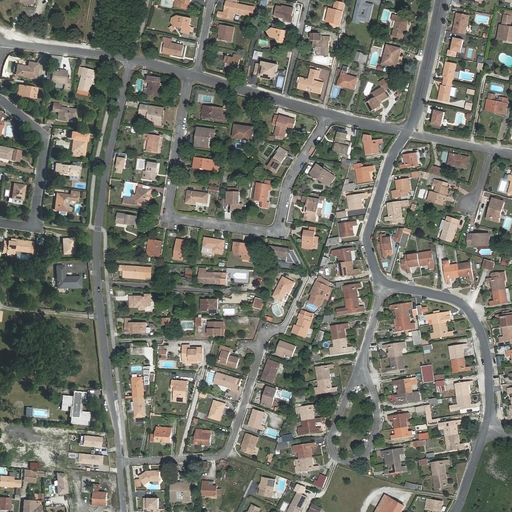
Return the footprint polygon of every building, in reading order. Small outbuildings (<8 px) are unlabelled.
[(179,1),(178,6),(190,9),(191,0),(176,0),(179,1)] [(366,0),(357,0),(354,20),(370,23),(373,5),(366,3),(366,0)] [(251,10),(254,11),(254,7),(238,4),(230,2),(227,1),(226,5),(227,5),(227,9),(225,9),(225,10),(220,9),(219,13),(224,14),(234,16),(235,13),(249,16),(250,14),(251,10)] [(341,14),(342,14),(344,4),(335,2),(333,10),(329,9),(327,18),(333,19),(332,23),(331,27),(338,29),(339,25),(340,25),(342,16),(341,16),(341,14)] [(283,8),(278,7),(275,16),(285,19),(284,21),(292,23),(293,18),(292,18),(294,9),(283,6),(283,8)] [(456,23),(454,31),(467,34),(471,15),(458,12),(456,21),(458,21),(457,24),(456,23)] [(192,18),(178,15),(175,25),(180,26),(182,27),(182,29),(181,31),(189,33),(190,31),(191,26),(190,26),(192,18)] [(407,23),(410,24),(411,20),(394,15),(393,19),(397,20),(392,35),(402,38),(404,31),(405,31),(407,23)] [(504,37),(509,38),(511,27),(511,17),(511,16),(504,15),(503,25),(501,25),(498,38),(504,39),(504,37)] [(235,26),(221,23),(220,27),(221,28),(220,33),(219,38),(232,41),(235,26)] [(280,43),(286,44),(289,45),(292,33),(272,28),(271,33),(273,34),(272,38),(276,39),(280,43)] [(321,52),(321,56),(328,56),(328,41),(330,41),(330,37),(321,37),(321,36),(318,35),(318,34),(310,34),(310,41),(312,41),(311,47),(314,47),(314,51),(321,52)] [(164,51),(171,52),(171,51),(172,51),(172,52),(184,54),(186,45),(172,42),(173,38),(164,36),(164,40),(166,41),(164,51)] [(465,39),(456,37),(453,50),(463,52),(465,39)] [(399,53),(401,53),(402,49),(388,45),(384,64),(397,67),(399,62),(396,61),(399,53)] [(311,56),(321,56),(321,52),(314,51),(314,47),(311,47),(311,56)] [(363,61),(365,54),(358,52),(356,59),(363,61)] [(233,68),(232,72),(237,73),(240,59),(242,59),(243,55),(234,53),(233,57),(225,56),(224,62),(226,63),(226,67),(233,68)] [(447,77),(446,81),(455,83),(459,63),(448,61),(447,69),(448,70),(448,71),(446,71),(445,76),(447,77)] [(28,62),(28,66),(28,67),(17,65),(15,75),(36,78),(38,64),(28,62)] [(222,70),(232,72),(233,68),(226,67),(226,63),(224,62),(222,70)] [(266,78),(266,79),(274,81),(278,66),(262,62),(261,66),(259,75),(258,77),(264,79),(265,77),(266,78)] [(355,90),(358,78),(347,75),(349,67),(344,66),(339,85),(355,90)] [(82,76),(78,94),(88,96),(95,71),(80,67),(78,75),(82,76)] [(51,82),(64,84),(64,85),(69,86),(70,80),(66,79),(67,71),(60,70),(59,72),(53,71),(51,82)] [(300,78),(299,83),(297,89),(305,91),(306,88),(312,90),(311,92),(320,94),(323,83),(315,81),(315,78),(317,78),(319,72),(311,70),(308,80),(300,78)] [(149,87),(148,94),(159,96),(160,87),(161,87),(162,77),(149,75),(148,79),(151,80),(149,87)] [(376,97),(367,102),(372,111),(381,105),(379,102),(388,96),(384,90),(389,87),(388,86),(386,81),(384,79),(379,81),(382,87),(373,92),(375,95),(376,97)] [(455,83),(446,81),(445,85),(443,84),(442,90),(444,90),(444,92),(442,92),(441,100),(451,102),(455,83)] [(37,88),(19,85),(17,95),(36,98),(37,88)] [(496,112),(506,114),(509,99),(501,98),(500,103),(496,102),(497,100),(495,100),(496,95),(490,94),(489,100),(488,100),(487,105),(490,106),(489,111),(494,112),(494,110),(497,111),(496,112)] [(68,119),(76,119),(77,110),(60,107),(60,104),(54,103),(53,111),(59,112),(58,120),(67,121),(68,119)] [(161,123),(163,107),(142,104),(141,112),(150,114),(149,122),(161,123)] [(206,109),(203,109),(202,114),(226,117),(227,108),(223,107),(224,106),(206,104),(206,109)] [(445,126),(448,112),(438,110),(435,124),(445,126)] [(297,119),(282,115),(277,114),(275,121),(280,123),(277,134),(286,136),(289,126),(294,127),(297,119)] [(245,126),(236,125),(234,137),(253,140),(254,129),(245,128),(245,126)] [(200,135),(199,146),(209,147),(210,138),(215,138),(216,130),(198,128),(198,134),(200,135)] [(148,150),(159,152),(161,135),(149,134),(149,138),(150,138),(148,150)] [(344,147),(345,141),(347,136),(344,136),(337,134),(335,143),(337,143),(335,153),(347,156),(350,148),(344,147)] [(73,155),(84,157),(86,142),(90,143),(91,137),(79,135),(79,141),(73,140),(71,152),(73,152),(73,155)] [(372,141),(365,142),(367,155),(377,154),(376,150),(378,150),(377,144),(382,143),(382,139),(372,141)] [(0,157),(9,160),(12,149),(0,146),(0,157)] [(281,151),(273,163),(270,167),(278,172),(288,156),(287,155),(289,151),(281,146),(279,150),(281,151)] [(14,150),(12,160),(19,162),(21,151),(14,150)] [(272,162),(273,163),(281,151),(279,150),(272,162)] [(402,165),(403,169),(417,166),(415,152),(405,154),(405,159),(404,159),(405,165),(402,165)] [(455,166),(464,168),(466,157),(447,153),(445,163),(455,165),(455,166)] [(215,171),(216,161),(196,158),(195,168),(203,169),(203,170),(205,170),(205,169),(215,171)] [(157,173),(159,174),(160,164),(151,162),(149,171),(148,180),(156,181),(157,173)] [(55,172),(58,172),(58,173),(63,174),(63,175),(70,176),(69,180),(77,181),(79,167),(60,164),(56,163),(55,172)] [(318,177),(329,184),(334,177),(318,166),(312,175),(318,178),(318,177)] [(442,169),(431,166),(427,173),(439,177),(442,169)] [(373,167),(363,169),(356,170),(358,184),(368,182),(368,178),(369,178),(369,172),(374,171),(373,167)] [(413,179),(419,178),(420,175),(421,171),(412,173),(413,179)] [(328,186),(329,184),(318,177),(318,178),(328,186)] [(409,193),(407,180),(397,182),(398,185),(396,185),(396,188),(397,191),(392,192),(393,198),(399,197),(399,194),(409,193)] [(431,202),(442,205),(444,196),(445,196),(447,188),(441,187),(442,183),(433,180),(431,186),(435,187),(433,193),(430,192),(429,197),(432,198),(431,202)] [(255,201),(262,202),(262,208),(269,209),(270,202),(268,202),(270,190),(272,190),(272,184),(258,182),(255,201)] [(14,184),(12,199),(23,200),(25,185),(14,184)] [(354,185),(344,186),(342,193),(355,191),(354,185)] [(150,203),(152,190),(140,188),(139,196),(135,195),(134,199),(127,198),(126,203),(138,205),(138,201),(150,203)] [(210,204),(211,194),(191,192),(189,203),(198,204),(198,202),(210,204)] [(241,205),(241,192),(230,192),(230,200),(226,200),(226,207),(230,207),(230,204),(234,204),(234,211),(243,212),(243,205),(241,205)] [(68,207),(69,200),(78,201),(79,196),(70,195),(57,193),(55,210),(68,212),(68,207)] [(365,199),(364,195),(348,198),(350,210),(360,209),(359,205),(361,205),(360,199),(365,199)] [(488,215),(498,218),(504,200),(491,196),(489,204),(491,204),(488,215)] [(310,217),(308,217),(306,216),(305,221),(316,224),(318,216),(319,209),(324,210),(326,203),(310,200),(309,205),(308,208),(310,209),(312,209),(310,217)] [(498,220),(498,218),(488,215),(491,204),(489,204),(486,217),(498,220)] [(391,220),(401,219),(399,206),(389,208),(390,212),(388,212),(389,217),(384,218),(384,222),(391,220)] [(138,220),(138,217),(139,216),(120,213),(118,221),(137,225),(137,228),(142,229),(143,221),(138,220)] [(451,242),(457,224),(446,220),(440,239),(451,242)] [(357,222),(340,225),(342,238),(352,237),(352,233),(353,232),(352,227),(357,226),(357,222)] [(402,233),(404,229),(399,229),(395,241),(400,242),(402,233)] [(306,237),(305,249),(313,250),(315,233),(305,231),(305,237),(306,237)] [(409,235),(402,233),(400,242),(399,245),(405,247),(409,235)] [(482,235),(482,233),(468,234),(469,246),(491,244),(490,235),(482,235)] [(385,236),(380,236),(383,257),(387,256),(386,251),(392,250),(390,238),(386,239),(385,236)] [(63,239),(63,253),(75,253),(74,238),(63,239)] [(224,254),(225,241),(206,238),(204,247),(214,249),(214,252),(224,254)] [(34,242),(11,239),(11,241),(4,240),(2,252),(6,253),(13,254),(14,251),(28,252),(28,254),(32,254),(34,242)] [(180,252),(179,259),(188,260),(191,241),(179,240),(177,251),(180,252)] [(158,244),(150,242),(148,255),(161,256),(164,242),(158,241),(158,244)] [(241,255),(250,257),(250,256),(252,247),(240,245),(240,244),(235,243),(234,254),(241,255)] [(442,245),(436,243),(438,257),(444,256),(442,245)] [(288,259),(289,248),(269,246),(268,257),(288,259)] [(339,255),(340,264),(350,262),(350,258),(351,258),(351,252),(355,252),(355,248),(342,250),(333,252),(333,256),(339,255)] [(418,255),(420,264),(424,264),(424,266),(430,265),(431,270),(434,269),(431,252),(418,255)] [(416,265),(420,264),(418,255),(405,257),(408,274),(412,273),(411,268),(417,267),(416,265)] [(485,258),(483,266),(492,269),(494,261),(485,258)] [(459,275),(458,265),(450,266),(449,261),(443,262),(447,284),(450,283),(450,279),(456,278),(455,276),(459,275)] [(350,262),(340,264),(342,272),(338,273),(339,278),(344,277),(359,274),(359,271),(354,272),(353,266),(351,266),(350,262)] [(471,263),(458,265),(459,275),(463,274),(463,277),(469,276),(470,280),(474,279),(471,263)] [(142,276),(147,277),(147,266),(127,265),(126,270),(126,276),(142,277),(142,276)] [(223,279),(224,273),(202,272),(201,282),(214,283),(214,282),(228,283),(228,279),(223,279)] [(261,279),(275,281),(276,274),(262,272),(261,279)] [(495,287),(495,291),(505,289),(503,276),(503,272),(497,273),(498,277),(487,279),(487,282),(492,282),(493,287),(495,287)] [(65,277),(57,277),(58,287),(81,286),(80,276),(65,277)] [(289,294),(294,284),(283,279),(274,298),(282,302),(286,292),(289,294)] [(321,307),(328,291),(330,288),(317,281),(315,285),(317,286),(313,295),(310,302),(321,307)] [(345,302),(355,300),(355,297),(357,296),(356,290),(360,290),(360,286),(342,289),(342,293),(344,292),(345,302)] [(505,289),(495,291),(496,295),(494,295),(495,300),(490,301),(491,305),(507,303),(505,289)] [(140,295),(128,294),(127,305),(137,306),(137,308),(142,308),(146,305),(148,305),(149,300),(147,300),(148,296),(149,296),(150,294),(143,293),(143,296),(140,296),(140,295)] [(203,310),(209,310),(209,309),(219,309),(219,299),(210,299),(210,300),(203,300),(203,310)] [(356,304),(355,300),(345,302),(348,315),(364,313),(364,309),(359,310),(358,304),(356,304)] [(399,319),(409,318),(408,310),(413,309),(411,304),(390,307),(391,311),(395,310),(396,316),(398,315),(399,319)] [(430,325),(433,325),(443,323),(445,323),(449,322),(448,316),(449,316),(448,312),(425,316),(426,321),(429,321),(430,325)] [(505,327),(511,326),(511,312),(496,315),(497,319),(501,318),(502,324),(504,324),(505,327)] [(300,324),(297,331),(307,335),(312,323),(310,322),(311,318),(301,314),(300,319),(301,319),(300,324)] [(410,325),(409,318),(399,319),(399,323),(397,323),(398,329),(394,330),(394,334),(416,330),(415,324),(410,325)] [(223,328),(225,328),(225,321),(209,322),(210,335),(223,334),(223,328)] [(143,328),(146,328),(146,323),(125,323),(125,333),(132,333),(132,332),(134,332),(134,333),(143,333),(143,328)] [(443,323),(433,325),(435,333),(431,334),(432,339),(452,336),(452,332),(447,333),(446,327),(444,327),(443,323)] [(333,341),(343,340),(343,336),(344,336),(344,330),(348,329),(348,325),(331,328),(333,341)] [(511,326),(505,327),(503,328),(504,337),(500,338),(500,342),(511,340),(511,339),(511,326)] [(321,343),(324,334),(320,332),(316,343),(321,343)] [(292,357),(296,346),(280,340),(275,354),(284,357),(286,354),(292,357)] [(344,344),(343,340),(333,341),(334,349),(329,350),(330,355),(352,352),(351,348),(346,349),(346,344),(344,344)] [(392,355),(393,358),(403,357),(402,349),(406,349),(405,343),(384,346),(385,350),(389,349),(390,355),(392,355)] [(188,360),(196,360),(202,360),(202,347),(197,347),(197,349),(190,349),(189,344),(183,345),(183,362),(188,362),(188,360)] [(450,346),(452,360),(462,358),(462,354),(463,354),(463,349),(467,348),(466,344),(450,346)] [(227,361),(226,363),(236,366),(239,357),(230,354),(231,348),(220,345),(219,349),(222,349),(219,359),(227,361)] [(216,360),(226,363),(227,361),(219,359),(222,349),(219,349),(216,360)] [(403,357),(393,358),(393,363),(392,363),(392,368),(388,369),(388,373),(405,370),(403,357)] [(462,358),(452,360),(454,374),(471,371),(470,367),(465,368),(464,362),(463,362),(462,358)] [(272,382),(279,364),(269,360),(262,378),(272,382)] [(318,382),(328,381),(330,380),(330,377),(329,377),(328,371),(333,370),(332,366),(316,369),(318,382)] [(241,377),(217,371),(214,382),(215,383),(215,386),(215,387),(221,389),(223,388),(224,385),(230,386),(229,388),(238,391),(241,377)] [(402,394),(413,393),(411,384),(415,384),(414,378),(393,382),(394,385),(399,385),(400,391),(402,390),(402,394)] [(131,380),(133,403),(134,412),(134,420),(144,419),(142,386),(141,379),(131,380)] [(330,380),(328,381),(318,382),(319,390),(315,391),(316,396),(337,393),(336,389),(331,390),(330,384),(331,384),(330,380)] [(457,389),(458,397),(468,395),(467,392),(469,391),(468,385),(473,385),(472,381),(454,384),(455,389),(457,389)] [(185,389),(187,389),(188,383),(172,382),(172,392),(175,392),(175,403),(185,403),(185,389)] [(266,397),(265,396),(262,403),(272,407),(278,390),(271,387),(270,390),(267,389),(265,394),(267,394),(266,397)] [(70,424),(88,425),(89,412),(79,411),(80,400),(85,400),(86,392),(75,391),(74,397),(72,397),(62,395),(61,405),(71,406),(70,424)] [(419,392),(413,393),(402,394),(400,395),(396,395),(397,401),(396,401),(397,405),(420,401),(419,392)] [(468,395),(458,397),(460,411),(477,408),(476,404),(472,405),(471,399),(469,399),(468,395)] [(224,402),(214,399),(209,416),(220,419),(224,402)] [(302,422),(312,420),(312,416),(314,416),(313,410),(318,409),(317,406),(295,409),(296,416),(301,415),(302,422)] [(262,415),(263,410),(254,407),(252,416),(254,416),(253,418),(251,418),(249,425),(263,430),(266,423),(262,422),(264,416),(262,415)] [(398,429),(408,428),(406,420),(410,419),(409,414),(389,417),(390,421),(394,420),(395,426),(397,426),(398,429)] [(313,424),(312,420),(302,422),(304,429),(298,430),(299,436),(321,432),(321,428),(316,429),(315,423),(313,424)] [(445,428),(446,437),(456,435),(458,435),(457,425),(461,424),(461,420),(439,424),(440,429),(445,428)] [(171,427),(162,427),(157,426),(157,430),(156,430),(156,434),(152,434),(151,441),(171,442),(171,431),(171,427)] [(408,432),(408,428),(398,429),(396,430),(397,435),(392,436),(392,440),(413,437),(412,432),(408,432)] [(211,445),(212,430),(197,429),(197,433),(196,433),(196,437),(192,437),(191,443),(211,445)] [(252,454),(258,436),(246,432),(245,436),(246,436),(241,450),(252,454)] [(83,445),(100,447),(101,437),(84,435),(83,445)] [(456,435),(446,437),(448,450),(465,447),(464,444),(460,444),(459,438),(457,439),(456,435)] [(299,460),(310,459),(309,455),(311,455),(310,448),(315,448),(314,444),(293,447),(294,452),(298,452),(299,460)] [(391,465),(402,463),(400,455),(404,454),(403,449),(382,453),(383,456),(388,456),(389,461),(391,461),(391,465)] [(104,456),(80,453),(79,463),(103,465),(104,456)] [(310,462),(310,459),(299,460),(301,473),(318,471),(317,467),(313,468),(312,462),(310,462)] [(433,464),(435,476),(445,475),(444,471),(446,471),(445,465),(450,464),(449,461),(433,464)] [(391,465),(389,465),(390,471),(385,472),(386,476),(407,473),(406,467),(402,468),(402,463),(391,465)] [(36,476),(36,470),(24,469),(23,481),(35,483),(36,476)] [(146,470),(139,476),(145,483),(149,479),(159,479),(159,470),(146,470)] [(69,492),(67,473),(58,472),(59,485),(58,485),(59,493),(69,492)] [(316,486),(323,489),(327,478),(321,475),(316,486)] [(445,475),(435,476),(437,490),(454,487),(453,483),(449,484),(448,479),(446,479),(445,475)] [(0,476),(0,486),(13,487),(13,486),(20,487),(21,481),(13,480),(13,477),(0,476)] [(275,480),(262,477),(258,495),(272,497),(275,480)] [(191,499),(191,487),(191,481),(191,478),(186,478),(186,482),(181,482),(180,485),(178,485),(178,483),(171,483),(172,500),(178,500),(178,490),(184,490),(184,499),(191,499)] [(209,486),(209,481),(203,481),(203,495),(221,495),(221,489),(216,489),(216,486),(213,486),(209,486)] [(414,491),(422,492),(423,487),(415,486),(408,484),(407,488),(414,491)] [(107,506),(107,492),(99,492),(94,492),(94,505),(107,506)] [(287,511),(299,511),(307,498),(297,493),(287,511)] [(374,511),(380,511),(387,498),(383,496),(374,511)] [(10,511),(10,498),(0,497),(0,508),(1,509),(1,510),(10,511)] [(159,509),(159,498),(144,498),(144,509),(159,509)] [(387,498),(380,511),(400,511),(403,507),(387,498)] [(442,501),(429,499),(428,508),(441,510),(442,501)] [(39,505),(39,501),(24,500),(22,511),(41,511),(42,506),(39,505)]
